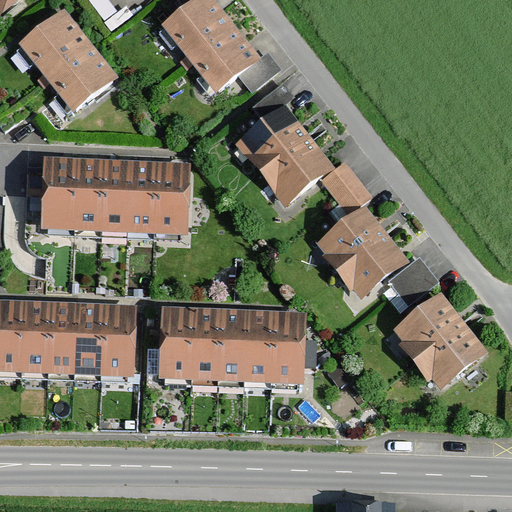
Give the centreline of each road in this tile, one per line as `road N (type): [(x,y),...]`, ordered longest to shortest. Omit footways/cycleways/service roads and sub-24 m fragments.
road 1 (primary): [(511,477),(0,466)]
road 2 (residential): [(511,329),(495,297),(255,0)]
